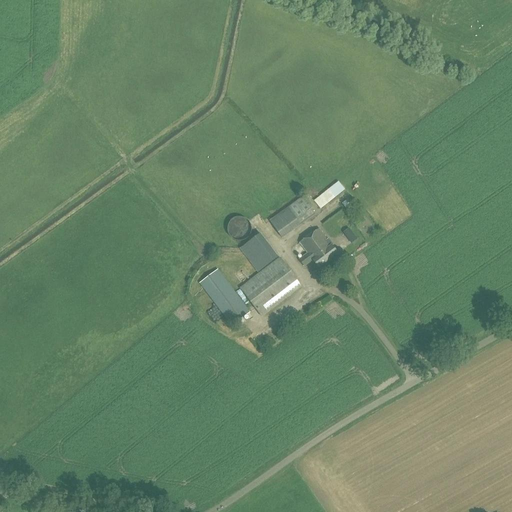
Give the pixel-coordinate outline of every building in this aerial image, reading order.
[(314,201),(321,209),(345,190),(339,182),(314,201)] [(282,239),(316,215),(303,197),(270,221),(282,239)] [(228,229),(228,230),(228,231),(228,232),(228,233),(229,234),(229,235),(230,236),(230,237),(231,238),(232,238),(233,239),(234,240),(235,240),(236,240),(237,241),(238,241),(239,241),(241,241),(243,241),(245,240),(246,239),(247,239),(247,238),(248,237),(249,237),(249,236),(250,235),(250,234),(251,233),(251,232),(251,231),(251,230),(251,229),(251,228),(251,227),(251,226),(251,225),(250,224),(250,223),(249,222),(248,221),(248,220),(247,220),(246,219),(245,219),(243,218),(242,218),(241,217),(239,217),(237,218),(236,218),(235,218),(234,219),(233,220),(232,220),(231,221),(230,222),(229,223),(229,224),(228,225),(228,226),(228,227),(228,228),(228,229)] [(343,232),(347,238),(353,233),(349,228),(343,232)] [(313,260),(318,268),(338,254),(332,246),(333,245),(328,238),(327,240),(319,229),(300,242),(308,253),(299,260),(304,267),(313,260)] [(260,233),(240,249),(258,274),(279,258),(260,233)] [(240,288),(261,316),(301,286),(280,258),(240,288)] [(199,283),(232,327),(250,313),(218,269),(199,283)]
